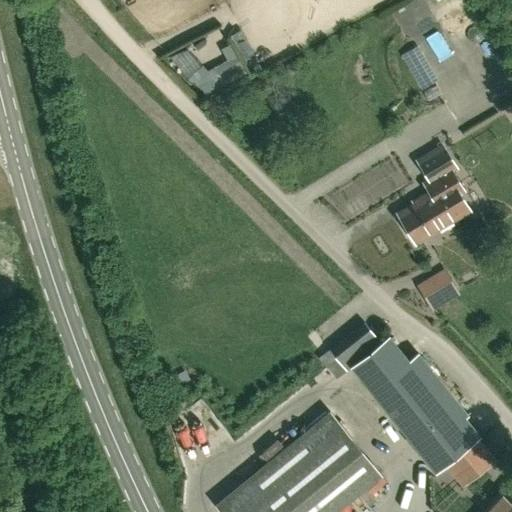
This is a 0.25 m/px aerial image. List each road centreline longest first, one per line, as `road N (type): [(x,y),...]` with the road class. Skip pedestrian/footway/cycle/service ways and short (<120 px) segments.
road 1 (unclassified): [(511,429),(105,23)]
road 2 (secondary): [(148,511),(55,288),(0,84)]
